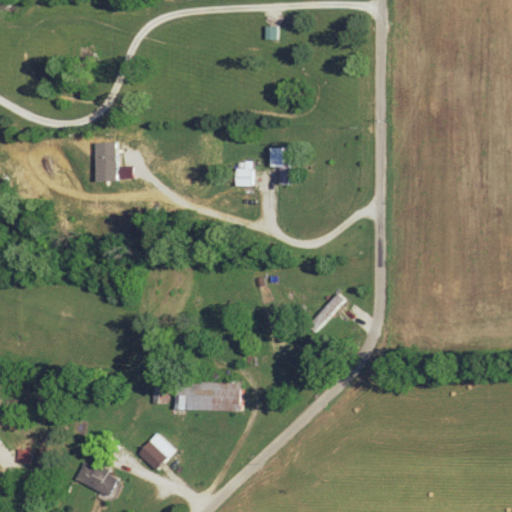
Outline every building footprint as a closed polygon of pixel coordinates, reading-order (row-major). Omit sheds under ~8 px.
[(294,146),(275,146),(275,167),(282,167),(282,184),(294,184),(294,146)] [(232,168),(232,185),(258,185),(258,168),(232,168)] [(149,309),(161,313),(176,271),(164,267),(149,309)] [(328,320),(350,300),(342,291),(320,312),(328,320)] [(174,421),(177,375),(244,378),(250,414),(174,421)] [(145,452),(162,469),(181,451),(163,433),(145,452)] [(132,477),(113,500),(77,482),(84,454),(132,477)]
